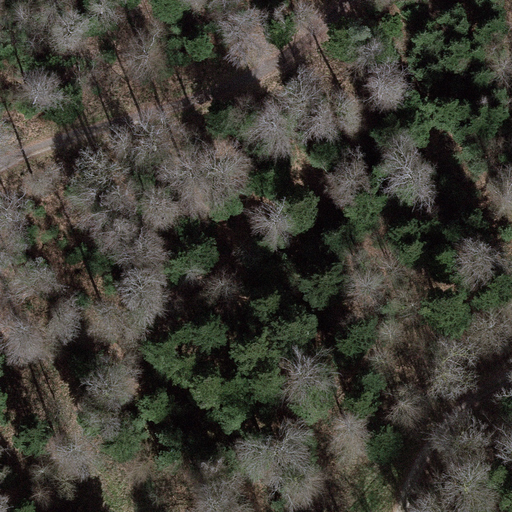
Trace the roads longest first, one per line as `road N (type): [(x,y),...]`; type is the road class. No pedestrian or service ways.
road 1 (track): [(0,191),(245,84),(343,0)]
road 2 (track): [(511,377),(451,408),(419,441),(386,511)]
